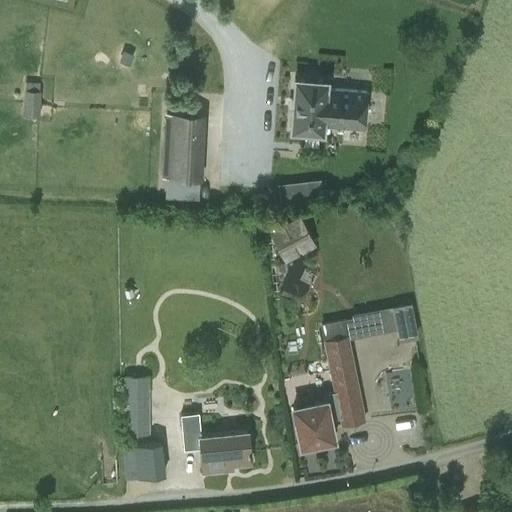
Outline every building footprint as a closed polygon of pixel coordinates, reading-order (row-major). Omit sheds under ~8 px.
[(332,86),(333,76),(297,74),(294,129),(327,131),(327,126),(367,128),(370,89),(332,86)] [(38,113),(38,88),(22,88),(22,112),(38,113)] [(165,111),(164,136),(206,138),(212,138),(213,112),(173,110),(172,111),(165,111)] [(204,177),(206,138),(164,136),(163,176),(204,177)] [(318,181),(283,179),(282,196),(317,198),(318,181)] [(277,228),(271,231),(286,261),(317,245),(302,215),(289,222),(286,217),(275,223),(277,228)] [(292,405),(300,444),(304,444),(305,448),(317,445),(317,441),(334,438),(330,418),(340,416),(342,424),(364,419),(347,335),(324,339),(335,391),(323,394),(324,399),(313,401),(311,394),(295,397),(296,404),(292,405)] [(408,367),(384,371),(391,412),(415,408),(408,367)] [(124,433),(150,433),(148,375),(123,375),(124,433)] [(183,447),(200,445),(202,470),(224,468),(224,464),(250,462),(246,429),(200,433),(198,410),(180,412),(183,447)] [(137,476),(165,472),(161,439),(133,443),(137,476)]
